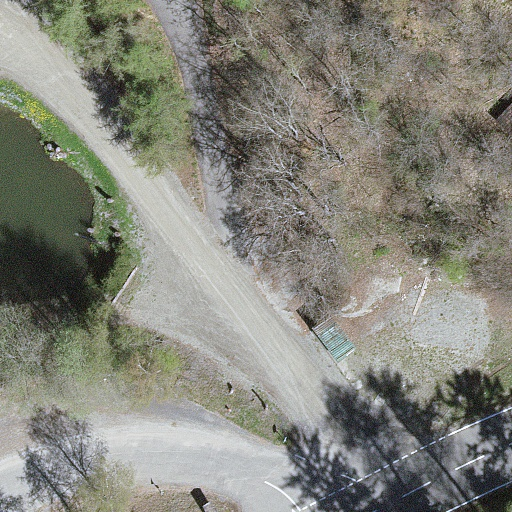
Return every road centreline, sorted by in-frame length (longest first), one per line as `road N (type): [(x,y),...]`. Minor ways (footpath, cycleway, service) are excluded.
road 1 (residential): [(310,511),(267,480),(112,452),(0,493)]
road 2 (tertiary): [(511,443),(375,511)]
